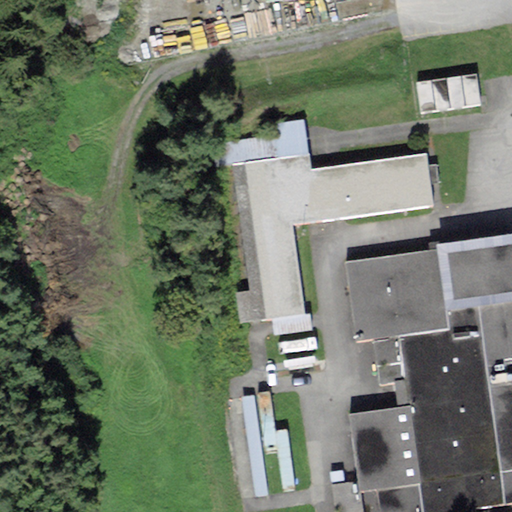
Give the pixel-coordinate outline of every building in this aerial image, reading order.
[(476,74),(416,82),(420,114),(480,105),(476,74)] [(274,134),(277,155),(312,150),(307,119),(273,124),(274,134)] [(277,155),(274,134),(214,141),(216,162),(241,159),(277,155)] [(277,155),(241,159),(261,323),(270,322),(272,338),(314,333),(311,311),(304,314),(293,224),(432,207),(425,151),(314,165),(312,150),(277,155)] [(435,254),(352,265),(361,336),(402,331),(411,407),(349,415),(355,468),(331,471),(335,511),(361,511),(359,492),(376,490),(378,511),(472,511),(472,508),(511,502),(511,235),(434,245),(435,254)] [(255,395),(241,397),(254,496),(268,494),(255,395)]
